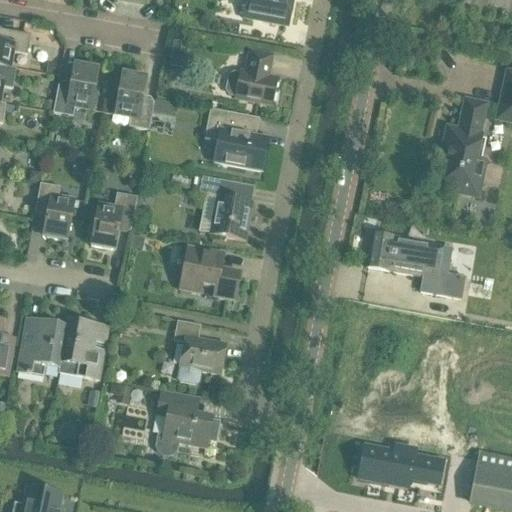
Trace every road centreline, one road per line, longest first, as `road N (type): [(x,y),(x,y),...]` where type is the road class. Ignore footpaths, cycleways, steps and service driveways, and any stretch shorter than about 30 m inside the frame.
road 1 (residential): [(300,418),(244,407),(325,0)]
road 2 (tertiary): [(300,418),(383,0)]
road 3 (residential): [(165,33),(0,5)]
